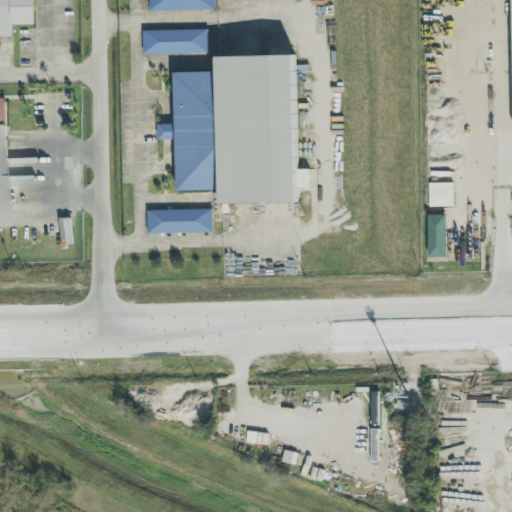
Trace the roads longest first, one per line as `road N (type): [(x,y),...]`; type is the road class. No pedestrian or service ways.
road 1 (primary): [(64,345),(511,331)]
road 2 (primary): [(511,303),(64,316)]
road 3 (residential): [(95,0),(102,344)]
